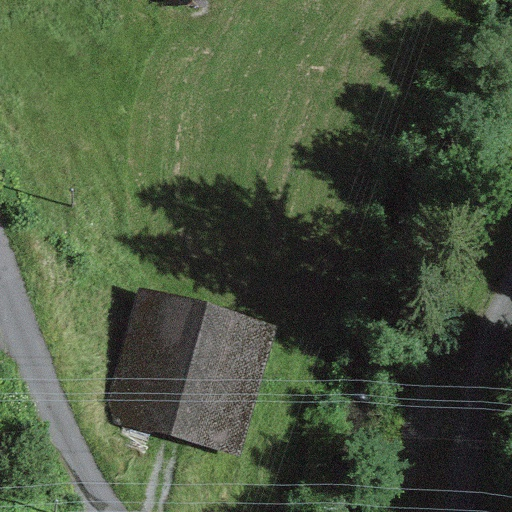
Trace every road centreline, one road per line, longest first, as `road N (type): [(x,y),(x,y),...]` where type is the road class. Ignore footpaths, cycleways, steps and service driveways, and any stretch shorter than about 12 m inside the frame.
road 1 (residential): [(110,511),(32,358),(0,270)]
road 2 (residential): [(511,293),(470,361),(462,390),(453,511)]
